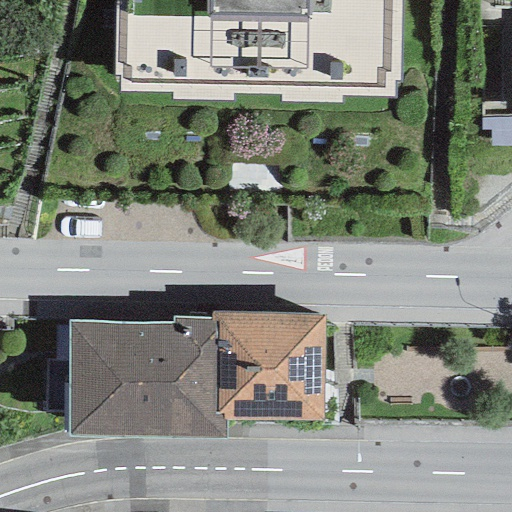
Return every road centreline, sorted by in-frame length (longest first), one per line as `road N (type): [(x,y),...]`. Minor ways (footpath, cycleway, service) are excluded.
road 1 (tertiary): [(511,475),(125,467),(0,496)]
road 2 (tertiary): [(0,269),(504,279)]
